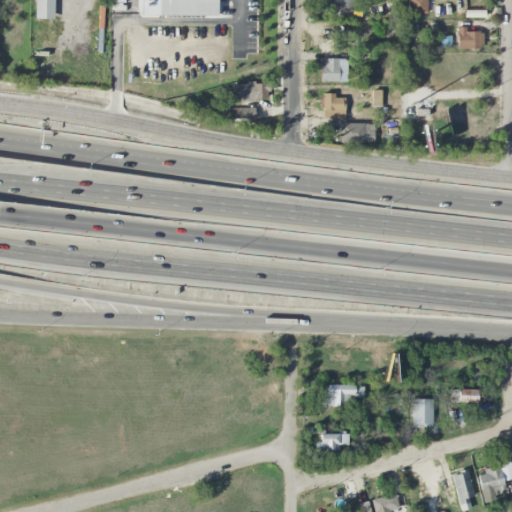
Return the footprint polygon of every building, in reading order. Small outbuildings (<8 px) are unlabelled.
[(34,0),(34,19),(54,19),(54,0),(34,0)] [(216,0),(140,0),(140,16),(216,17),(216,0)] [(318,0),(318,7),(352,8),(352,0),(318,0)] [(426,0),(407,0),(408,14),(426,14),(426,0)] [(484,11),(464,10),(464,17),(484,18),(484,11)] [(457,50),(482,49),(482,32),(465,32),(465,27),(456,27),(457,50)] [(321,82),(346,82),(346,59),(321,59),(321,82)] [(236,102),(268,101),(268,83),(236,84),(236,102)] [(381,90),(371,90),(371,107),(381,107),(381,90)] [(344,119),(344,98),(334,98),(334,94),(322,94),(322,118),(344,119)] [(254,108),(240,109),(240,119),(255,119),(254,108)] [(373,143),(373,123),(339,124),(340,144),(373,143)] [(449,402),(476,403),(476,391),(449,389),(449,402)] [(432,400),(410,399),(410,427),(431,428),(432,400)] [(347,434),(321,434),(320,452),(337,452),(337,445),(347,446),(347,434)] [(476,474),(483,502),(493,500),(492,495),(505,492),(499,468),(476,474)] [(473,497),(467,471),(451,475),(460,511),(470,509),(468,498),(473,497)] [(371,500),(373,511),(389,511),(390,511),(399,509),(395,494),(371,500)] [(370,511),(368,502),(359,504),(360,511),(349,511),(350,511),(346,511),(370,511)]
